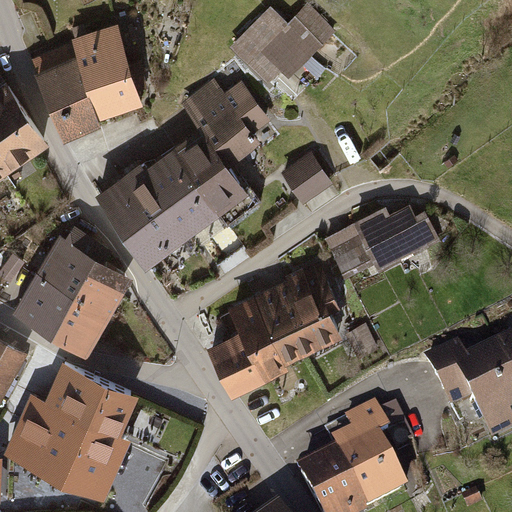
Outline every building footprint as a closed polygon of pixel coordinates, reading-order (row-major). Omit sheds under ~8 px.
[(287,24),(270,7),(231,46),(269,84),(280,74),(287,81),(336,31),(308,3),(287,24)] [(128,67),(113,21),(67,36),(69,44),(94,118),(140,103),(136,91),(145,88),(137,64),(128,67)] [(69,44),(38,55),(65,136),(96,125),(94,118),(69,44)] [(228,223),(262,198),(250,182),(245,186),(226,158),(255,138),(249,129),(266,116),(241,82),(223,95),(214,81),(185,101),(204,127),(174,148),(217,208),(228,223)] [(3,83),(0,85),(0,170),(43,142),(3,83)] [(174,148),(145,169),(187,229),(217,208),(174,148)] [(332,187),(310,153),(280,172),(302,206),(332,187)] [(187,229),(145,169),(142,165),(101,194),(146,257),(170,239),(166,233),(176,226),(181,233),(187,229)] [(328,239),(344,274),(436,231),(425,208),(414,213),(409,203),(389,212),(385,203),(354,218),(357,226),(328,239)] [(105,310),(127,273),(104,259),(110,248),(75,223),(65,241),(58,237),(38,269),(105,310)] [(283,353),(338,327),(329,308),(338,303),(321,263),(292,277),(294,281),(257,299),(283,353)] [(38,269),(15,308),(82,348),(105,310),(38,269)] [(257,299),(222,317),(232,338),(212,348),(231,386),(286,359),(283,353),(257,299)] [(511,325),(501,330),(511,354),(511,325)] [(511,354),(501,330),(462,344),(501,425),(511,420),(511,354)] [(0,386),(20,350),(0,338),(0,386)] [(501,425),(462,344),(439,355),(476,436),(501,425)] [(64,407),(116,430),(132,392),(67,363),(59,382),(73,388),(64,407)] [(35,394),(12,445),(93,481),(116,430),(64,407),(35,394)] [(374,510),(410,487),(369,420),(332,444),(374,510)] [(332,444),(294,467),(321,511),(369,511),(374,510),(332,444)]
